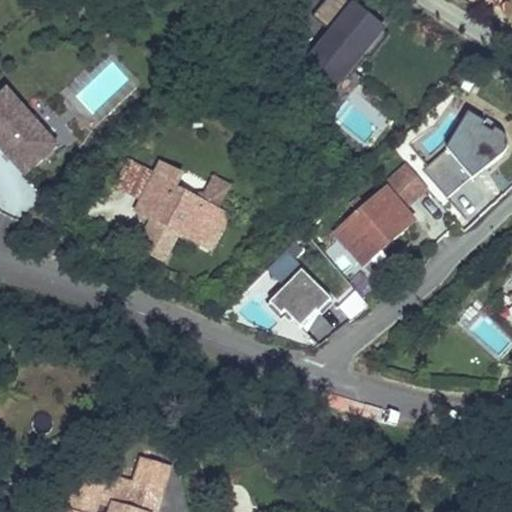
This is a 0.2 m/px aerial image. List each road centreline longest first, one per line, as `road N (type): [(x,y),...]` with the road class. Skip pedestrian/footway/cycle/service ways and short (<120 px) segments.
road 1 (unclassified): [(0,264),(315,376)]
road 2 (residential): [(511,200),(315,376)]
road 3 (unclassified): [(315,376),(406,407),(511,414)]
